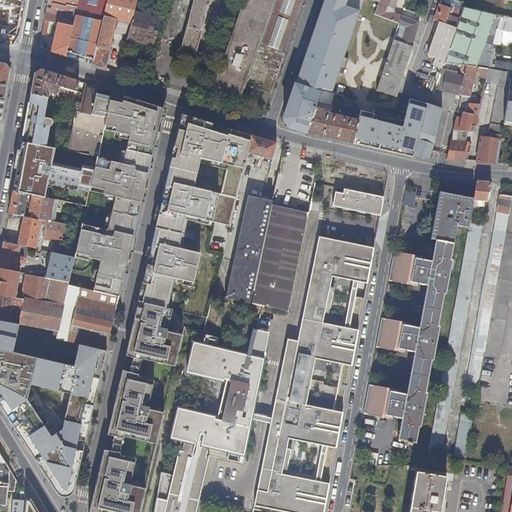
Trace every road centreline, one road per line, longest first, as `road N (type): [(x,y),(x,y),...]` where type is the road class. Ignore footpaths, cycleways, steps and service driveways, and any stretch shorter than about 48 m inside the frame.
road 1 (residential): [(79,511),(175,100)]
road 2 (residential): [(402,164),(338,511)]
road 3 (residential): [(437,170),(449,110),(413,84),(435,0)]
road 4 (residential): [(24,55),(175,100)]
road 5 (residential): [(268,132),(313,0)]
road 6 (residential): [(268,132),(402,164)]
road 7 (residential): [(24,55),(0,190)]
